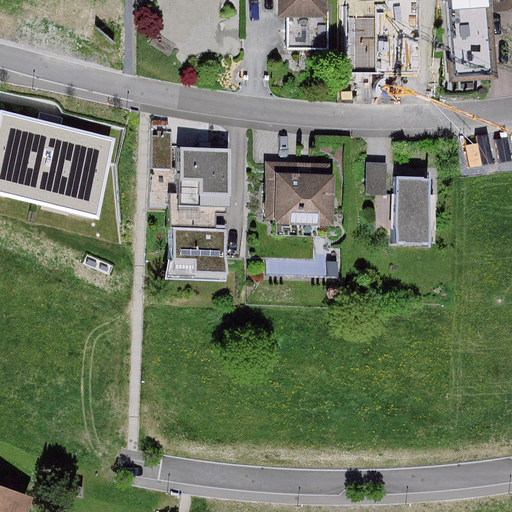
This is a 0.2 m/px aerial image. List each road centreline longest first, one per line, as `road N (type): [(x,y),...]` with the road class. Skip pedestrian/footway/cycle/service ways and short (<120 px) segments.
road 1 (residential): [(511,110),(310,121),(0,60)]
road 2 (residential): [(511,468),(259,477),(131,463)]
